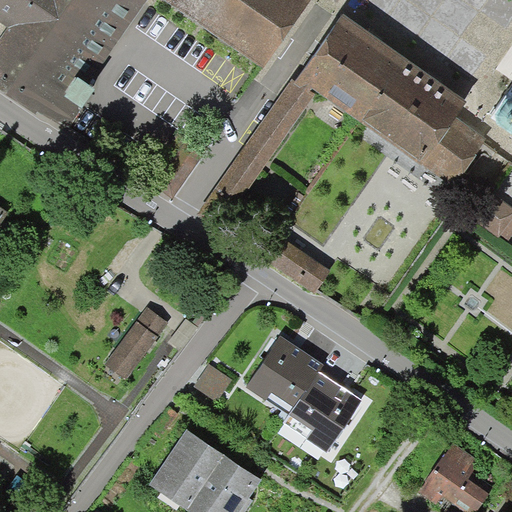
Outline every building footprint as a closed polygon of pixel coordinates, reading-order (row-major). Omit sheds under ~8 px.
[(0,0),(0,81),(66,126),(94,85),(89,81),(143,0),(0,0)] [(171,0),(270,62),(310,0),(171,0)] [(404,55),(343,12),(298,75),(315,88),(359,119),(404,55)] [(464,98),(404,55),(359,119),(418,161),(451,115),(464,98)] [(315,88),(298,75),(201,211),(218,223),(315,88)] [(511,100),(503,113),(511,119),(511,100)] [(483,139),(451,115),(418,161),(450,184),(483,139)] [(173,197),(204,152),(185,139),(154,184),(173,197)] [(472,216),(498,235),(511,215),(511,207),(490,192),(472,216)] [(256,250),(314,289),(327,270),(269,230),(256,250)] [(168,325),(146,309),(105,364),(126,380),(168,325)] [(325,368),(281,339),(249,389),(268,401),(275,390),(300,406),(321,376),(325,368)] [(362,403),(321,376),(294,416),(316,431),(310,439),(330,452),(362,403)] [(246,511),(266,483),(190,431),(152,488),(188,511),(246,511)] [(482,464),(454,444),(419,495),(441,510),(449,499),(466,511),(480,511),(495,492),(473,477),(482,464)]
